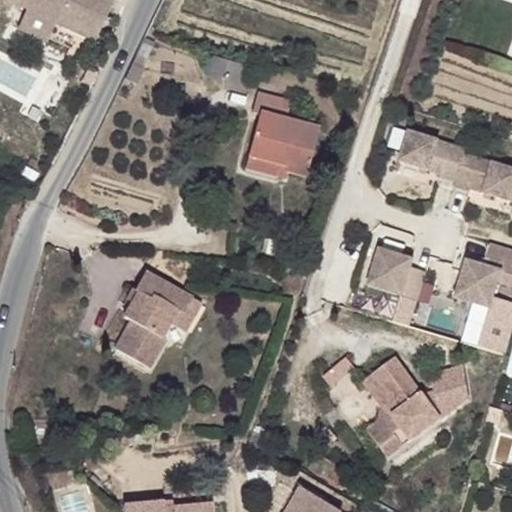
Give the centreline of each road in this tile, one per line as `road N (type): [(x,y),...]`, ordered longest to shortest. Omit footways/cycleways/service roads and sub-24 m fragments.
road 1 (unclassified): [(141,0),(0,324)]
road 2 (residential): [(407,0),(312,272)]
